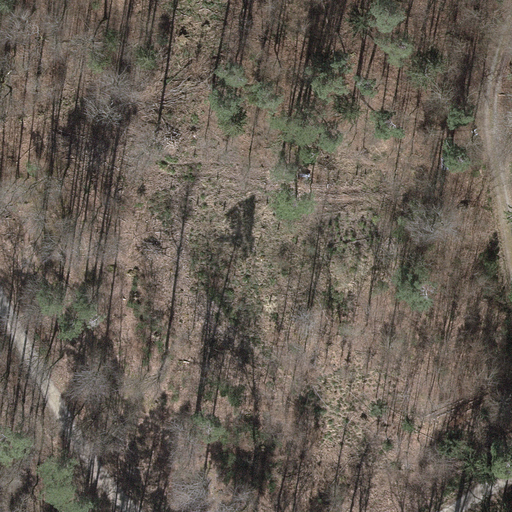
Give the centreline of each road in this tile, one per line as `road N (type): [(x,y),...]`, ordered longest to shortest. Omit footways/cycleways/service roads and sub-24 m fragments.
road 1 (track): [(0,302),(76,437),(140,511)]
road 2 (track): [(511,13),(491,121),(511,251)]
